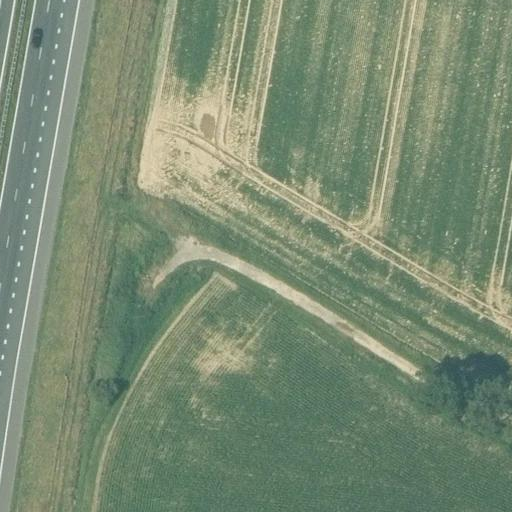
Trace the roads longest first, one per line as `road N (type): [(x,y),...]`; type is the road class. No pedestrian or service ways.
road 1 (unknown): [(511,437),(157,245),(130,254),(81,417)]
road 2 (motorway): [(0,291),(49,0)]
